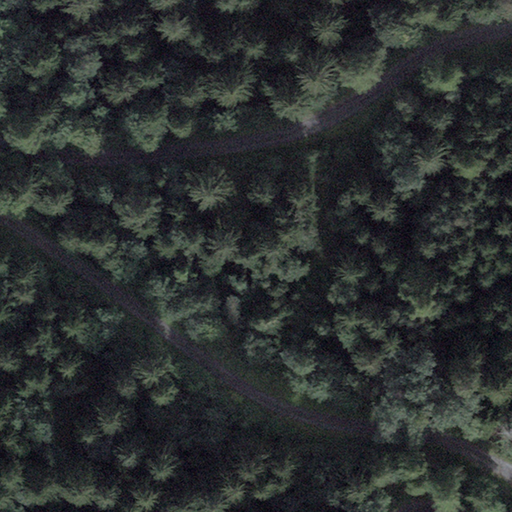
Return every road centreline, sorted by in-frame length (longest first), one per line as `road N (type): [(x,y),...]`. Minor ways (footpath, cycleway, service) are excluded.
road 1 (track): [(0,215),(246,393),(302,416),(451,443),(511,480)]
road 2 (track): [(511,21),(435,45),(372,100),(330,122),(212,148),(130,155),(0,144)]
